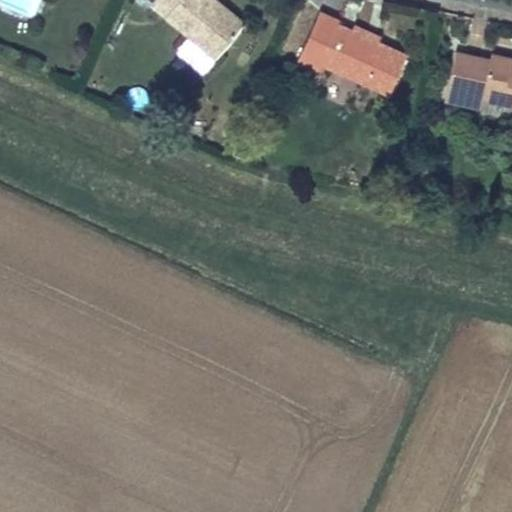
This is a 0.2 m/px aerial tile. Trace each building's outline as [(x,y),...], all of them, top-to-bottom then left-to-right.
[(171,0),(154,0),(154,1),(169,13),(177,4),(171,0)] [(220,56),(245,28),(220,7),(223,3),(218,0),(171,0),(177,4),(169,13),(220,56)] [(220,7),(245,28),(248,24),(223,3),(220,7)] [(392,91),(410,53),(380,38),(357,27),(339,18),(341,15),(322,6),(303,43),(323,53),(321,56),(337,64),(360,75),(392,91)] [(360,21),(357,27),(380,38),(383,32),(360,21)] [(321,56),(323,53),(303,43),(297,55),(317,65),(321,56)] [(508,80),(505,97),(511,98),(511,54),(495,51),(490,76),(508,80)] [(351,92),(360,75),(337,64),(329,80),(351,92)] [(511,111),(511,98),(505,97),(501,109),(511,111)]
